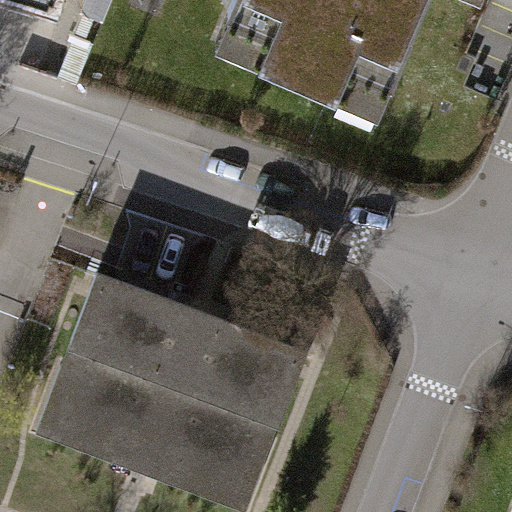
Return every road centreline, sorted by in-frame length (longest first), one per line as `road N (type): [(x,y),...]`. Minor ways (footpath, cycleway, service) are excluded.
road 1 (residential): [(0,107),(152,155),(208,192),(467,276)]
road 2 (residential): [(379,511),(467,276)]
